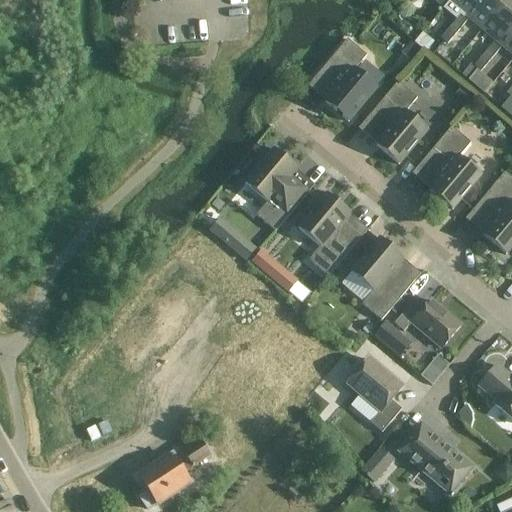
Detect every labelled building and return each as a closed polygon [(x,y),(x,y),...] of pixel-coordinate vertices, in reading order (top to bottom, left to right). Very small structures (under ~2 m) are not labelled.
[(466,16),(480,0),(451,0),(449,2),(463,13),(450,28),(457,34),(470,19),(466,16)] [(480,0),(466,16),(470,19),(483,30),(508,0),(480,0)] [(499,44),(511,29),(511,2),(509,0),(508,0),(483,30),(496,41),(483,56),(490,62),(503,47),(499,44)] [(457,34),(450,28),(440,40),(447,45),(457,34)] [(511,29),(499,44),(503,47),(511,54),(511,29)] [(366,57),(362,54),(347,41),(313,81),(332,97),(325,104),(348,124),(377,89),(355,71),(366,57)] [(410,43),(401,55),(411,63),(421,52),(410,43)] [(490,62),(483,56),(474,67),(481,73),(490,62)] [(484,76),(475,87),(484,95),(493,84),(484,76)] [(398,84),(377,109),(364,124),(382,139),(376,147),(399,166),(428,132),(406,113),(417,100),(398,84)] [(476,98),(463,87),(455,98),(467,108),(476,98)] [(33,103),(23,92),(12,101),(23,112),(33,103)] [(511,101),(510,99),(502,109),(511,117),(511,101)] [(451,129),(430,154),(417,169),(436,184),(429,192),(452,211),(481,177),(459,158),(470,145),(451,129)] [(274,151),(261,166),(245,185),(267,204),(256,217),(275,233),(309,193),(291,178),(297,170),(274,151)] [(31,180),(25,171),(15,179),(22,188),(31,180)] [(506,256),(511,248),(511,179),(505,174),(482,200),(474,210),(471,214),(489,229),(483,237),(506,256)] [(475,194),(467,204),(474,210),(482,200),(475,194)] [(327,195),(314,211),(298,230),(320,248),(309,262),(328,278),(349,253),(362,238),(344,222),(350,215),(327,195)] [(218,221),(209,231),(237,254),(246,244),(218,221)] [(380,240),(367,255),(351,275),(373,293),(362,306),(381,323),(415,282),(397,267),(403,259),(380,240)] [(362,243),(356,251),(362,256),(368,248),(362,243)] [(247,263),(257,252),(246,244),(237,254),(247,263)] [(261,252),(250,264),(287,295),(298,283),(261,252)] [(157,296),(108,359),(136,381),(158,354),(163,357),(171,346),(170,345),(201,306),(172,283),(160,299),(157,296)] [(411,324),(427,337),(442,350),(461,328),(430,302),(419,314),(410,307),(397,322),(394,325),(404,333),(411,324)] [(386,323),(374,337),(400,359),(412,345),(386,323)] [(437,356),(420,378),(432,387),(449,366),(437,356)] [(347,386),(380,413),(370,425),(382,435),(401,411),(391,402),(402,389),(369,361),(347,386)] [(511,421),(511,380),(496,367),(479,387),(497,402),(494,406),(511,421)] [(466,407),(458,416),(459,422),(470,431),(471,431),(473,422),(472,414),(468,408),(466,407)] [(398,453),(434,484),(450,496),(473,469),(454,452),(453,452),(452,452),(450,453),(445,449),(445,446),(445,445),(421,425),(398,453)] [(139,479),(148,493),(140,499),(148,511),(156,506),(157,507),(174,496),(191,485),(184,474),(210,457),(200,443),(183,454),(184,456),(176,461),(173,456),(156,468),(139,479)] [(381,449),(360,473),(374,485),(395,461),(381,449)] [(511,470),(505,465),(495,476),(506,487),(511,479),(511,470)] [(0,511),(11,511),(7,504),(5,505),(3,501),(0,502),(0,511)]
